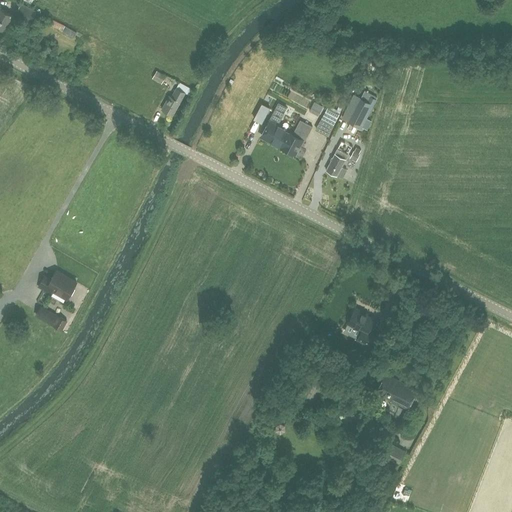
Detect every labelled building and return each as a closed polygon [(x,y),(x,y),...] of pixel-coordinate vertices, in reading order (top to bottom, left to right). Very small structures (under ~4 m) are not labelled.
[(42,18),(45,15),(21,2),(15,13),(34,23),(38,16),(42,18)] [(0,31),(5,34),(14,16),(0,8),(0,31)] [(59,28),(62,23),(49,17),(47,22),(59,28)] [(74,37),(76,32),(65,25),(62,30),(74,37)] [(158,81),(162,73),(157,70),(152,78),(158,81)] [(185,87),(179,84),(177,88),(176,87),(171,96),(169,95),(161,109),(173,115),(185,92),(189,94),(192,89),(186,85),(185,87)] [(361,127),(376,99),(368,95),(365,101),(361,98),(349,121),(361,127)] [(341,97),(338,105),(343,107),(346,99),(341,97)] [(318,116),(323,106),(314,101),(309,111),(318,116)] [(279,145),(286,132),(284,131),(285,130),(277,126),(287,107),(278,102),(269,121),(261,136),(279,145)] [(328,135),(334,125),(321,118),(316,129),(328,135)] [(287,133),(286,132),(279,145),(281,146),(280,147),(291,152),(295,154),(301,157),(306,148),(300,144),(302,140),(302,139),(305,133),(307,135),(312,126),(300,120),(295,129),(299,130),(296,136),(288,132),(287,133)] [(342,166),(347,156),(348,154),(337,149),(326,170),(337,176),(337,175),(342,178),(347,169),(342,166)] [(348,154),(347,156),(356,160),(360,154),(359,153),(351,149),(348,154)] [(77,282),(56,270),(51,279),(44,276),(38,286),(51,293),(53,290),(67,298),(77,282)] [(53,325),(58,316),(41,305),(35,315),(53,325)] [(370,346),(376,334),(368,330),(374,318),(355,308),(348,322),(362,329),(357,339),(370,346)] [(59,315),(58,316),(53,325),(61,329),(67,319),(59,315)] [(408,407),(416,391),(405,386),(406,384),(386,374),(377,391),(408,407)] [(399,415),(402,408),(392,403),(388,409),(399,415)] [(285,431),(285,426),(280,423),(276,426),(276,431),(280,434),(285,431)] [(399,464),(406,451),(390,442),(383,455),(399,464)]
